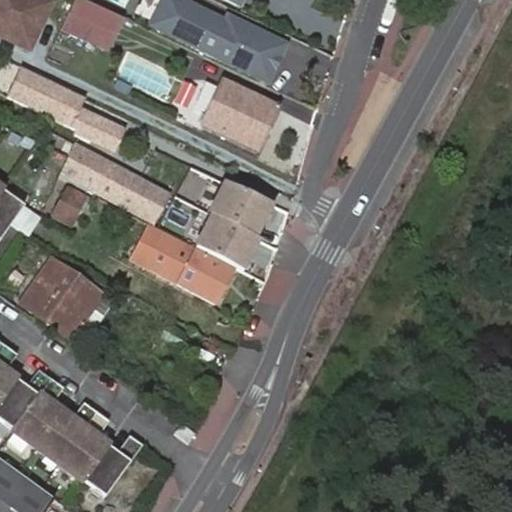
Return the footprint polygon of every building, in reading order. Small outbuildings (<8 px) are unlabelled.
[(30,27),(41,3),(35,0),(0,0),(0,35),(27,49),(37,30),(30,27)] [(101,52),(117,22),(74,0),(66,15),(93,28),(85,44),(101,52)] [(207,57),(225,21),(181,0),(162,0),(149,28),(207,57)] [(218,0),(238,11),(243,0),(218,0)] [(48,6),(41,3),(30,27),(37,30),(48,6)] [(286,44),(227,17),(225,21),(207,57),(267,85),(286,44)] [(123,57),(115,82),(165,97),(173,72),(123,57)] [(83,99),(20,69),(5,98),(68,128),(67,131),(115,154),(125,131),(78,109),(83,99)] [(207,128),(258,152),(277,111),(226,85),(207,128)] [(56,179),(68,185),(81,151),(69,146),(66,155),(56,179)] [(94,193),(153,223),(168,194),(108,164),(81,151),(68,185),(92,197),(94,193)] [(221,181),(191,250),(230,271),(243,277),(274,207),(221,181)] [(68,226),(82,200),(58,188),(44,214),(68,226)] [(0,242),(13,224),(24,208),(0,191),(0,242)] [(41,220),(39,219),(24,208),(13,224),(31,237),(43,221),(41,220)] [(159,270),(180,281),(177,284),(214,304),(230,271),(191,250),(146,227),(145,228),(137,244),(148,249),(140,265),(158,274),(159,270)] [(91,306),(99,293),(83,282),(53,261),(22,306),(67,338),(91,306)] [(112,302),(99,293),(91,306),(67,338),(82,350),(112,302)] [(0,425),(104,501),(141,448),(128,438),(115,456),(106,459),(106,450),(102,447),(94,450),(94,441),(106,423),(82,405),(69,423),(61,425),(61,416),(58,414),(49,416),(50,408),(61,390),(37,373),(25,391),(15,393),(16,384),(12,381),(3,383),(4,375),(15,357),(0,346),(0,425)] [(12,381),(4,375),(3,383),(12,381)] [(25,391),(16,384),(15,393),(25,391)] [(58,414),(50,408),(49,416),(58,414)] [(69,423),(61,416),(61,425),(69,423)] [(188,444),(195,434),(181,424),(174,434),(188,444)] [(102,447),(94,441),(94,450),(102,447)] [(115,456),(106,450),(106,459),(115,456)] [(13,511),(28,492),(5,469),(0,475),(0,511),(13,511)] [(13,511),(23,511),(34,496),(28,492),(13,511)] [(57,511),(34,496),(23,511),(57,511)]
